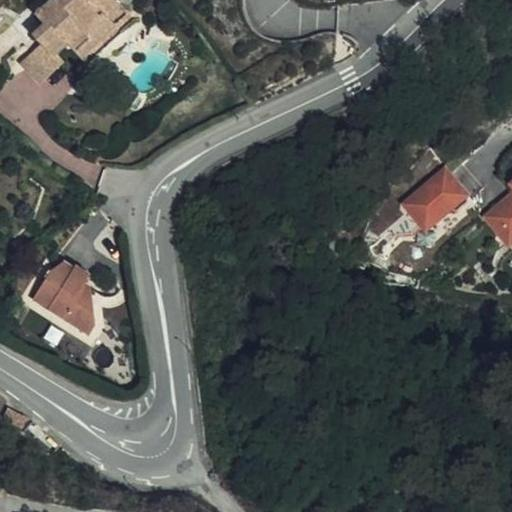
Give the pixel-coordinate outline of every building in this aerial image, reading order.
[(130,14),(117,0),(52,0),(43,9),(41,7),(37,10),(39,13),(36,15),(43,23),(31,34),(39,44),(21,61),(40,83),(64,61),(57,53),(68,44),(87,65),(134,24),(128,16),(130,14)] [(448,172),(407,208),(425,229),(436,229),(454,213),(461,214),(471,205),(471,198),(448,172)] [(511,199),(488,220),(511,246),(511,199)] [(100,333),(98,310),(90,305),(97,296),(96,295),(89,290),(94,282),(79,273),(77,275),(67,270),(56,277),(39,306),(96,340),(100,333)] [(26,430),(31,419),(12,411),(7,422),(26,430)]
